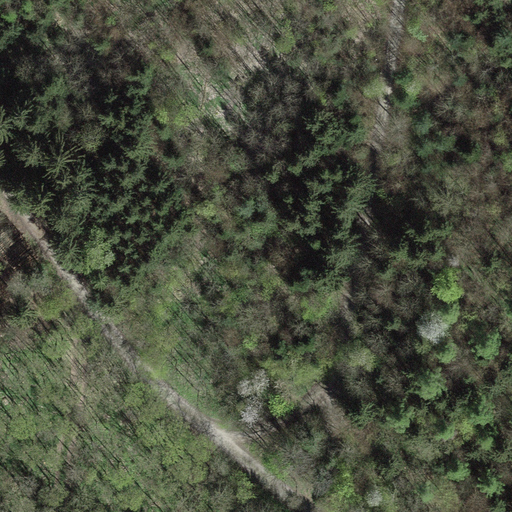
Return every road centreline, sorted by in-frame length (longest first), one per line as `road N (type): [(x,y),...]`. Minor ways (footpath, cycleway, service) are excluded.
road 1 (track): [(343,511),(330,387),(404,0)]
road 2 (track): [(315,511),(198,425),(137,364),(0,172)]
road 3 (track): [(198,425),(276,425),(330,387)]
